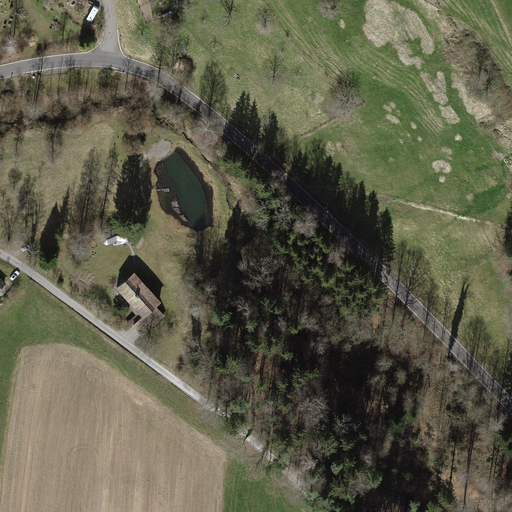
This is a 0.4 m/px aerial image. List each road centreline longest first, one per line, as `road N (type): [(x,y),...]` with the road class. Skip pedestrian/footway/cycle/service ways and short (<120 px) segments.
road 1 (tertiary): [(0,72),(107,60),(165,81),(281,178),(511,406)]
road 2 (track): [(0,253),(221,414),(327,511)]
